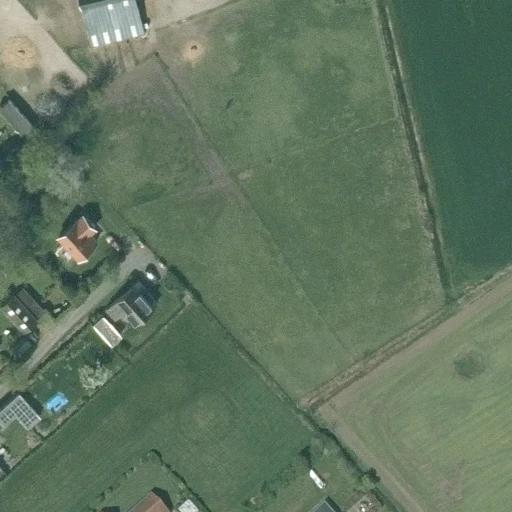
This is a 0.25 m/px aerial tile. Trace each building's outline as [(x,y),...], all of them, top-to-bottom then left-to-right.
[(139,0),(81,0),(92,42),(146,30),(139,0)] [(87,196),(54,224),(69,241),(80,232),(83,235),(96,223),(94,220),(102,213),(87,196)] [(120,300),(111,308),(119,317),(128,309),(139,321),(159,302),(141,281),(120,300)] [(13,292),(0,303),(0,305),(23,331),(45,311),(23,286),(15,293),(13,292)] [(104,314),(95,323),(102,331),(112,323),(104,314)] [(18,392),(0,408),(0,419),(4,424),(15,413),(28,427),(40,416),(18,392)] [(164,511),(152,498),(137,511),(164,511)]
